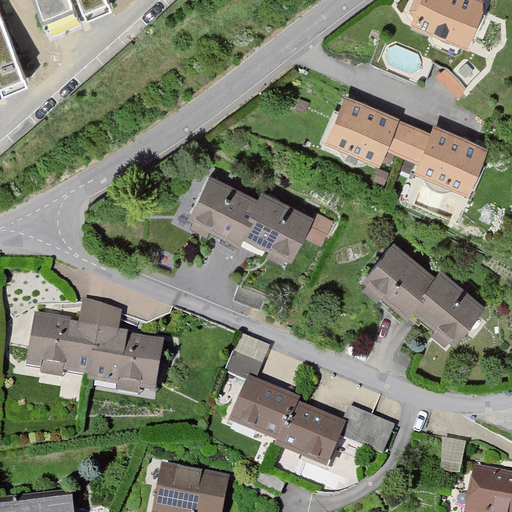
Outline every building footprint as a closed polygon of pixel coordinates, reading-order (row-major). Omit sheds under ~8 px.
[(40,0),(45,10),(70,0),(87,0),(89,5),(101,0),(40,0)] [(483,1),(479,0),(426,0),(416,26),(465,45),(483,1)] [(0,82),(26,72),(0,9),(0,82)] [(433,135),(348,99),(329,144),(379,166),(387,148),(426,164),(420,178),(467,199),(488,149),(436,127),(433,135)] [(260,198),(216,177),(193,224),(235,245),(242,230),(275,246),(270,256),(285,263),(300,233),(322,244),(332,224),(264,190),(260,198)] [(436,277),(397,245),(370,278),(409,310),(416,301),(443,323),(440,327),(455,340),(485,304),(442,269),(436,277)] [(121,314),(90,307),(86,326),(41,316),(31,364),(153,391),(163,345),(116,334),(121,314)] [(272,353),(246,341),(230,375),(250,384),(232,422),(325,464),(338,436),(367,449),(379,422),(351,409),(346,420),(259,380),(272,353)] [(438,434),(439,470),(457,472),(465,440),(438,434)] [(217,511),(224,479),(170,469),(161,511),(217,511)] [(511,511),(511,482),(478,475),(470,511),(511,511)] [(72,511),(71,494),(0,502),(0,511),(72,511)]
